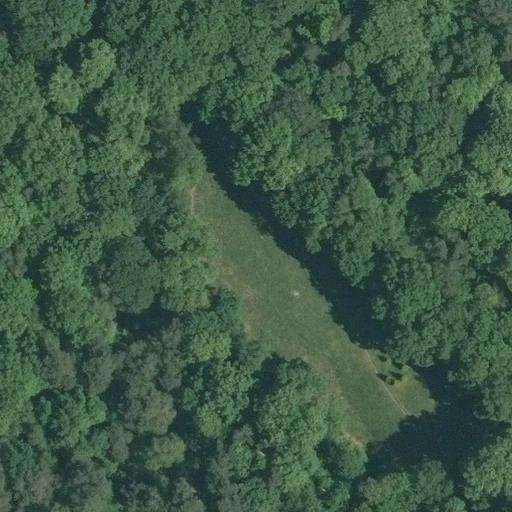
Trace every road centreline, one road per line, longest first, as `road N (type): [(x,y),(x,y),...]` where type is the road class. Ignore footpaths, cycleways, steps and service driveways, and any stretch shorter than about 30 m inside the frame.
road 1 (track): [(438,463),(166,124),(141,69),(133,22)]
road 2 (track): [(0,188),(107,71),(133,22)]
